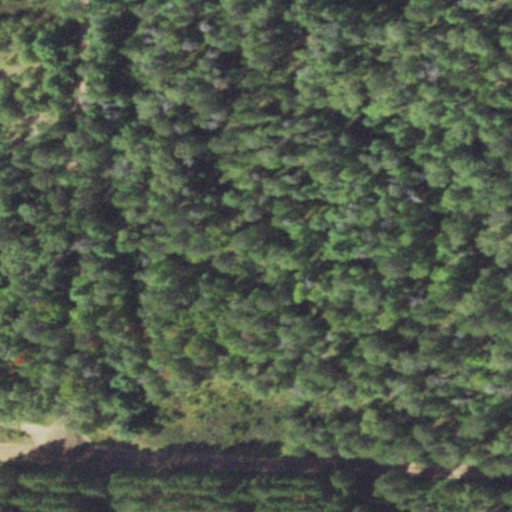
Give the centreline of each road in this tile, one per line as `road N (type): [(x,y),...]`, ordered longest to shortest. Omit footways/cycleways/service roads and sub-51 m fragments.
road 1 (track): [(77,453),(98,325),(94,0)]
road 2 (residential): [(511,465),(77,453)]
